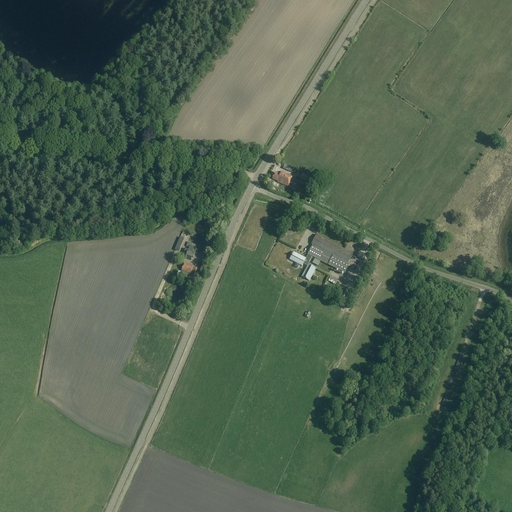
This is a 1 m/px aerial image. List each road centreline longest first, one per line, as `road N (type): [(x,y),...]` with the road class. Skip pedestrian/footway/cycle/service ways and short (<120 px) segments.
road 1 (tertiary): [(108,511),(251,185)]
road 2 (unclassified): [(511,300),(415,265),(251,185)]
road 3 (track): [(256,177),(0,141)]
road 4 (tertiary): [(251,185),(366,0)]
